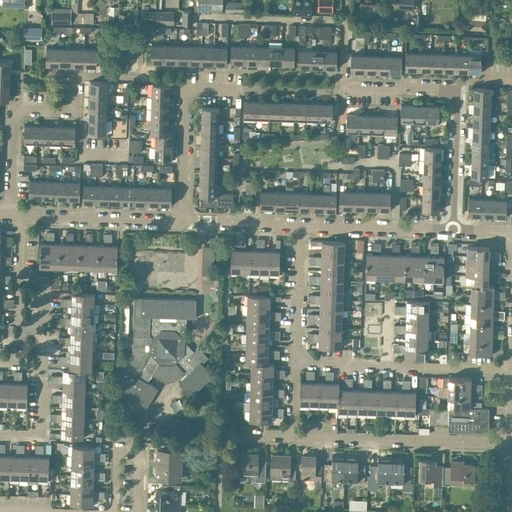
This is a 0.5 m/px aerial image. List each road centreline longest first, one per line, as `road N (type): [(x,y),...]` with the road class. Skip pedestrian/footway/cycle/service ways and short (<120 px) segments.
road 1 (residential): [(452,230),(458,89),(347,87)]
road 2 (residential): [(511,444),(292,436)]
road 3 (residential): [(295,361),(511,368)]
road 4 (residential): [(9,216),(13,110),(75,111),(76,78)]
road 5 (residential): [(184,221),(187,88),(239,88)]
road 6 (residential): [(184,221),(19,216)]
road 7 (residential): [(43,364),(42,341),(17,310),(19,216)]
road 8 (residential): [(113,511),(115,446),(140,447),(137,511)]
road 9 (residential): [(452,230),(299,225)]
road 10 (residential): [(295,361),(299,225)]
